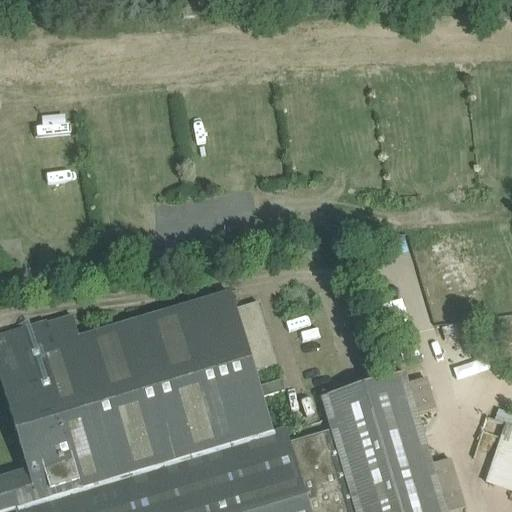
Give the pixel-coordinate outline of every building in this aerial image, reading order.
[(85,0),(73,0),(73,13),(85,14),(85,0)] [(211,7),(183,8),(184,19),(211,18),(211,7)] [(79,341),(40,353),(82,495),(274,438),(254,374),(236,311),(231,297),(227,298),(227,297),(79,341)] [(277,367),(258,304),(236,311),(254,374),(277,367)] [(45,511),(44,507),(82,495),(40,353),(79,341),(73,318),(47,326),(46,324),(0,337),(0,379),(28,474),(0,481),(0,511),(14,508),(15,511),(45,511)] [(445,511),(404,376),(322,400),(332,433),(325,435),(347,511),(445,511)] [(482,485),(511,493),(511,428),(500,425),(482,485)] [(82,495),(44,507),(45,511),(307,511),(288,446),(289,446),(286,434),(274,438),(82,495)] [(347,511),(325,435),(289,446),(288,446),(307,511),(347,511)]
